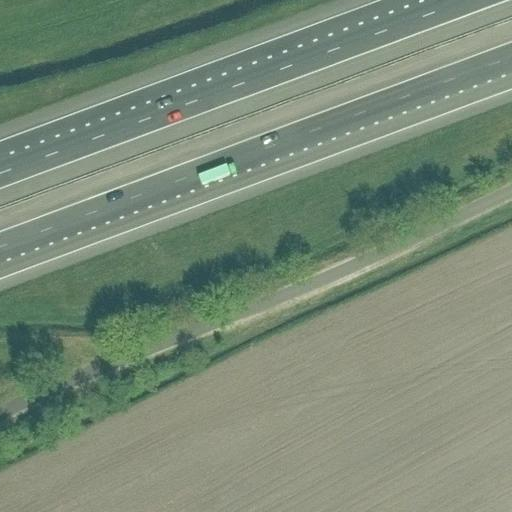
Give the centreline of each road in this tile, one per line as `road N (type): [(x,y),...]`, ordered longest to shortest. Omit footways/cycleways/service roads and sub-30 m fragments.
road 1 (unclassified): [(0,415),(511,190)]
road 2 (motorway): [(0,251),(511,60)]
road 3 (motorway): [(461,0),(0,170)]
